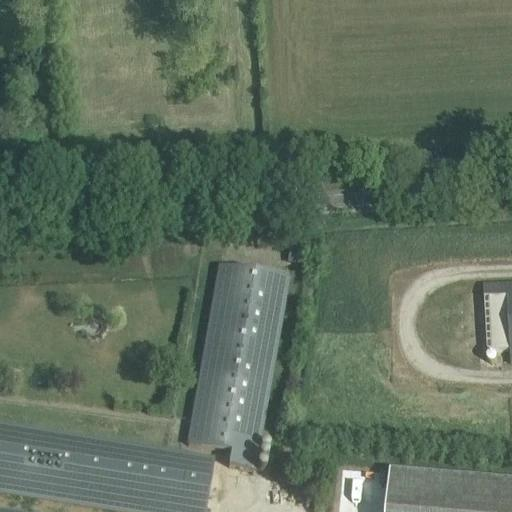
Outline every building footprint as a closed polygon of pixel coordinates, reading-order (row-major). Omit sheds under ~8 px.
[(287,262),(304,265),(307,244),(290,241),(287,262)] [(253,473),(287,279),(220,267),(189,447),(230,454),(228,468),(253,473)] [(511,286),(484,287),(484,300),(487,353),(510,352),(510,362),(511,362),(511,286)] [(0,492),(121,511),(205,511),(214,460),(0,426),(0,492)] [(511,511),(511,483),(390,473),(386,511),(511,511)]
